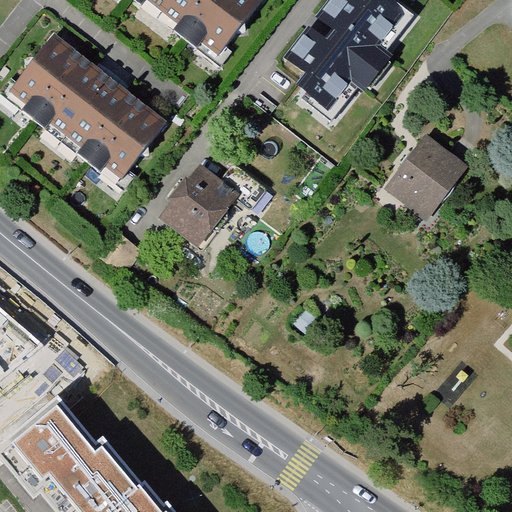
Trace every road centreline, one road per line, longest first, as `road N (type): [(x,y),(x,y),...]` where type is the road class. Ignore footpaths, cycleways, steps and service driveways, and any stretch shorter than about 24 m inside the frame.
road 1 (secondary): [(0,232),(363,511)]
road 2 (unknown): [(506,8),(401,110),(412,153)]
